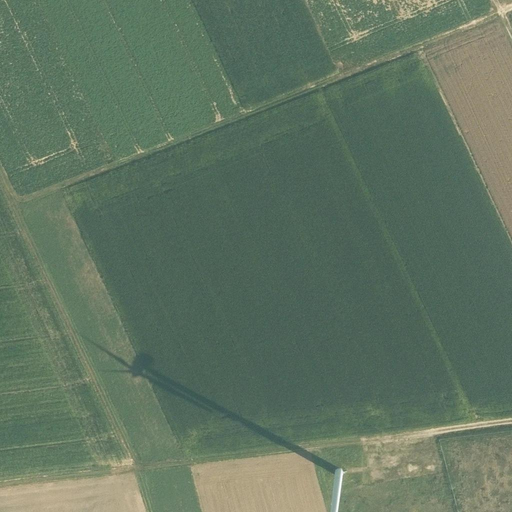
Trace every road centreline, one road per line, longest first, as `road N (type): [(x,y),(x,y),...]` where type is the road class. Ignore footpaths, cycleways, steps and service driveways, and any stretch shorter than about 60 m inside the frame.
road 1 (track): [(511,7),(14,205),(0,174)]
road 2 (track): [(14,205),(138,467),(150,511)]
road 3 (track): [(0,484),(301,447)]
road 4 (track): [(511,420),(301,447)]
